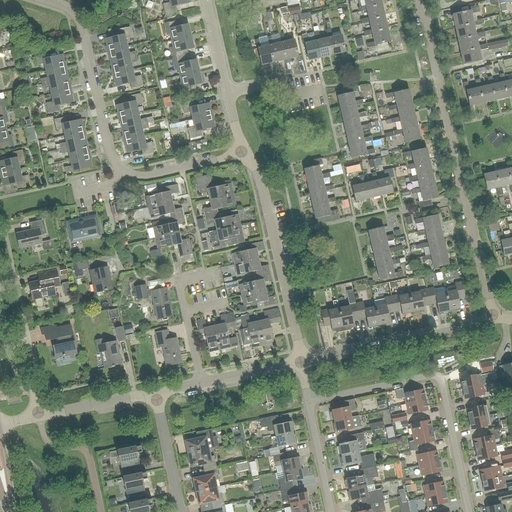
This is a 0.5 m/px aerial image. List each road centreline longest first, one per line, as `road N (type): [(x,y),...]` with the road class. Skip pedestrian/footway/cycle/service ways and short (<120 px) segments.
road 1 (residential): [(244,151),(137,177),(120,171),(110,159),(74,13),(40,0)]
road 2 (residential): [(492,317),(419,0)]
road 3 (residential): [(468,511),(440,383),(430,376),(307,401)]
road 4 (residential): [(299,364),(244,151)]
road 5 (residential): [(299,364),(492,317)]
road 6 (residential): [(155,396),(299,364)]
